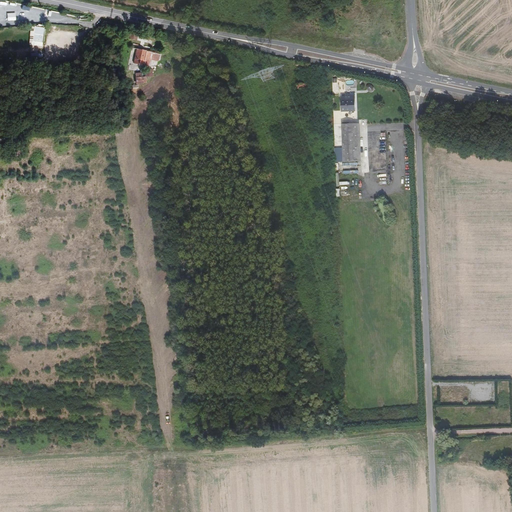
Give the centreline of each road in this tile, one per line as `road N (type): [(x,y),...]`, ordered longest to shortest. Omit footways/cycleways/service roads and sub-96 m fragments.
road 1 (unclassified): [(418,110),(435,511)]
road 2 (primary): [(234,38),(419,82)]
road 3 (primary): [(234,38),(52,0)]
road 4 (primary): [(414,71),(234,38)]
